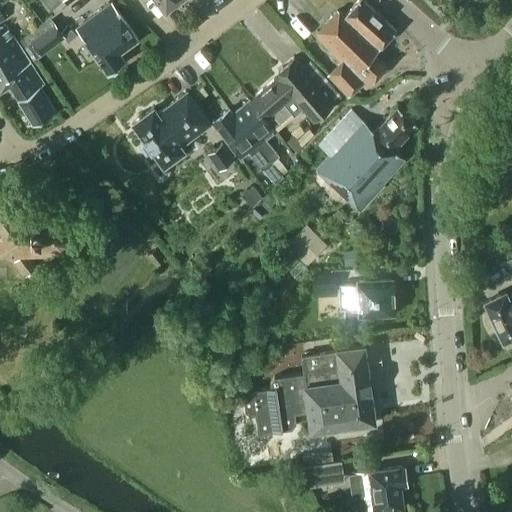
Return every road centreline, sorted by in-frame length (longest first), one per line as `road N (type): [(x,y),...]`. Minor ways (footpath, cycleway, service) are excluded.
road 1 (tertiary): [(463,511),(440,208),(476,71)]
road 2 (residential): [(183,47),(45,144),(18,151)]
